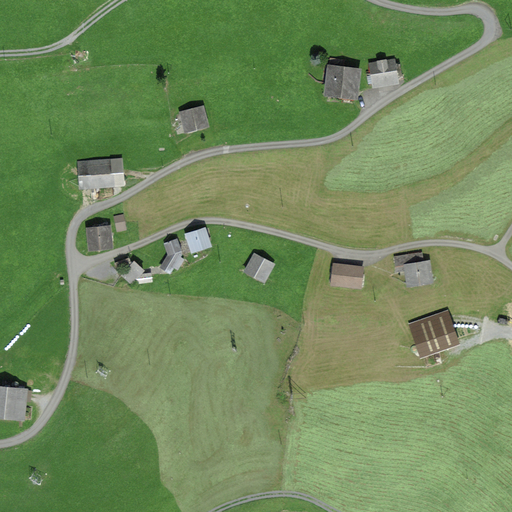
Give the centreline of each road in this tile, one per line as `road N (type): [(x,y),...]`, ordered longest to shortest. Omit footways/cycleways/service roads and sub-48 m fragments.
road 1 (unclassified): [(72,267),(70,240),(89,209),(197,156),(335,136),(486,40),(483,11),(375,0)]
road 2 (unclassified): [(511,265),(453,243),(360,254),(213,220),(181,224),(72,267)]
road 3 (unclassified): [(0,443),(34,430),(68,371),(72,267)]
road 4 (track): [(0,53),(61,43),(120,0)]
road 5 (track): [(336,511),(287,493),(213,511)]
